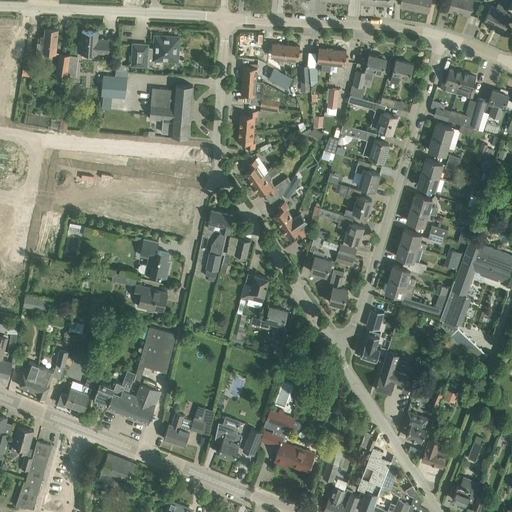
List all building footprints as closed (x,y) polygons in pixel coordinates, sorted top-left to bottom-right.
[(415,0),(414,7),(428,9),(430,0),(415,0)] [(458,12),(461,0),(450,0),(448,9),(458,12)] [(461,0),(458,12),(469,15),(472,0),(461,0)] [(483,22),(493,26),(505,0),(500,0),(498,4),(497,4),(495,7),(491,5),(483,22)] [(511,0),(505,0),(493,26),(503,31),(511,15),(506,12),(508,9),(507,8),(511,0)] [(45,44),(44,55),(51,56),(51,52),(56,53),(58,28),(45,27),(44,36),(41,35),(41,43),(45,44)] [(97,53),(108,54),(109,39),(101,38),(101,40),(97,40),(98,31),(82,30),(81,42),(78,42),(78,52),(97,54),(97,53)] [(133,44),(132,66),(148,67),(148,56),(152,56),(152,59),(175,61),(175,51),(178,51),(179,37),(155,35),(154,47),(147,47),(147,45),(133,44)] [(284,58),(286,44),(272,43),(271,49),(269,49),(268,57),(276,58),(275,64),(279,65),(278,69),(286,73),(284,65),(285,58),(284,58)] [(300,46),(286,44),(284,58),(285,58),(301,60),(302,52),(299,51),(300,46)] [(314,61),(331,63),(332,49),(318,47),(318,53),(315,53),(314,61)] [(332,49),(331,63),(347,64),(348,56),(346,56),(346,50),(332,49)] [(63,79),(66,80),(70,55),(60,53),(57,73),(64,74),(63,79)] [(388,74),(390,66),(384,64),(386,58),(369,54),(365,72),(357,71),(354,85),(352,84),(350,95),(363,99),(365,87),(364,87),(366,78),(371,79),(373,70),(388,74)] [(412,64),(396,59),(390,80),(397,82),(399,76),(409,78),(412,64)] [(244,66),(243,80),(256,81),(258,65),(250,64),(249,66),(244,66)] [(300,65),(301,82),(310,81),(309,64),(300,65)] [(274,68),(268,78),(286,88),(288,84),(292,77),(281,71),(274,68)] [(450,84),(458,86),(462,72),(449,68),(446,79),(443,79),(440,88),(448,90),(450,84)] [(472,87),(476,76),(462,72),(458,86),(456,92),(472,97),(475,88),(472,87)] [(102,91),(101,95),(126,98),(126,93),(128,77),(115,76),(103,75),(102,91)] [(256,81),(243,80),(242,94),(247,94),(247,97),(255,97),(256,81)] [(175,89),(152,87),(151,103),(149,118),(162,120),(163,118),(173,118),(171,135),(188,137),(193,85),(176,83),(175,89)] [(327,107),(337,108),(340,89),(330,88),(327,107)] [(511,110),(511,105),(511,100),(507,98),(508,94),(507,93),(508,91),(501,88),(500,91),(493,89),(488,102),(492,103),(489,112),(501,116),(504,108),(511,110)] [(363,99),(350,95),(348,101),(373,108),(375,102),(363,99)] [(382,96),(380,103),(393,107),(395,100),(382,96)] [(1,97),(0,100),(0,119),(9,122),(13,99),(1,97)] [(484,130),(489,113),(483,111),(486,100),(478,97),(476,102),(473,114),(468,113),(467,114),(464,123),(463,125),(474,128),(484,130)] [(262,98),(261,104),(276,106),(277,100),(269,99),(262,98)] [(448,120),(450,110),(438,106),(440,101),(434,99),(432,107),(436,108),(434,116),(448,120)] [(467,114),(468,113),(473,114),(476,102),(470,100),(466,114),(467,114)] [(260,110),(277,113),(278,108),(261,105),(260,110)] [(240,114),(239,128),(254,129),(255,116),(257,116),(258,110),(248,109),(248,115),(240,114)] [(377,128),(392,132),(397,116),(382,111),(382,112),(375,110),(373,116),(380,118),(377,128)] [(61,114),(60,127),(67,128),(69,115),(61,114)] [(324,116),(314,115),(313,126),(323,127),(324,116)] [(434,130),(432,136),(456,143),(460,131),(472,135),(474,128),(463,125),(461,124),(459,129),(436,122),(436,123),(437,123),(435,130),(434,130)] [(341,132),(337,143),(338,143),(342,144),(347,142),(350,139),(352,135),(366,140),(369,131),(343,123),(341,132)] [(301,140),(311,130),(310,127),(297,134),(301,140)] [(254,129),(239,128),(238,141),(246,142),(246,147),(255,148),(256,142),(253,142),(254,129)] [(322,136),(323,133),(314,128),(308,135),(318,141),(322,136)] [(329,135),(324,149),(335,152),(338,138),(329,135)] [(456,143),(432,136),(430,141),(431,142),(429,149),(428,149),(438,152),(445,155),(447,147),(455,149),(456,143)] [(367,137),(362,154),(383,161),(387,150),(385,150),(387,143),(388,144),(389,143),(374,139),(367,137)] [(488,144),(481,142),(479,150),(486,152),(488,144)] [(483,160),(485,154),(486,152),(479,150),(476,158),(483,160)] [(449,154),(447,160),(460,164),(462,158),(449,154)] [(348,156),(346,164),(355,166),(357,158),(348,156)] [(245,172),(252,184),(264,176),(257,165),(259,163),(256,158),(248,163),(251,168),(245,172)] [(423,166),(421,171),(439,177),(443,163),(426,158),(425,159),(426,159),(424,166),(423,166)] [(358,184),(375,189),(380,173),(370,170),(372,163),(358,159),(355,171),(362,173),(358,184)] [(460,164),(447,160),(445,166),(458,170),(460,164)] [(58,165),(57,174),(74,177),(76,168),(58,165)] [(439,177),(421,171),(420,177),(418,184),(417,184),(417,185),(434,190),(439,177)] [(266,198),(277,190),(274,186),(274,185),(273,185),(270,181),(271,176),(268,172),(265,175),(265,176),(264,176),(252,184),(260,195),(263,193),(266,198)] [(57,174),(55,182),(73,185),(74,177),(57,174)] [(99,188),(96,201),(104,202),(104,197),(116,199),(120,178),(107,176),(105,189),(99,188)] [(288,176),(277,184),(283,193),(291,180),(288,176)] [(120,178),(116,199),(128,201),(127,206),(134,207),(137,194),(130,193),(132,180),(120,178)] [(468,185),(475,188),(476,187),(483,189),(485,183),(477,181),(478,180),(470,178),(468,185)] [(288,198),(297,184),(291,180),(283,193),(282,194),(288,198)] [(55,182),(54,191),(72,194),(73,185),(55,182)] [(352,211),(367,215),(372,199),(360,196),(361,190),(334,182),(333,186),(336,187),(335,191),(346,194),(346,197),(356,200),(352,211)] [(151,183),(148,202),(157,203),(160,185),(151,183)] [(160,185),(157,203),(165,205),(168,186),(160,185)] [(475,188),(468,185),(465,194),(481,199),(484,191),(475,188)] [(168,186),(165,205),(173,206),(176,187),(168,186)] [(176,187),(173,206),(182,208),(185,189),(176,187)] [(54,191),(52,199),(70,202),(72,194),(54,191)] [(430,205),(432,198),(415,193),(414,194),(415,194),(413,201),(412,201),(411,207),(428,212),(436,214),(438,208),(430,205)] [(52,199),(51,208),(69,211),(70,202),(52,199)] [(274,215),(281,226),(293,218),(286,207),(288,206),(285,201),(277,206),(280,211),(274,215)] [(344,238),(359,242),(363,227),(351,223),(353,217),(320,207),(318,214),(338,221),(336,226),(346,229),(344,238)] [(428,212),(411,207),(409,212),(410,213),(408,220),(407,220),(424,225),(428,212)] [(222,256),(227,233),(228,233),(232,214),(211,210),(209,222),(222,226),(221,231),(212,244),(206,267),(217,270),(220,255),(222,256)] [(306,233),(303,228),(303,227),(304,228),(308,226),(306,223),(307,222),(301,213),(293,218),(281,226),(289,238),(295,233),(299,238),(306,233)] [(467,215),(460,213),(457,221),(464,223),(467,215)] [(39,226),(36,244),(49,247),(51,232),(58,233),(60,223),(42,220),(41,226),(39,226)] [(68,255),(80,255),(82,223),(69,222),(68,255)] [(458,241),(465,243),(471,225),(464,223),(458,241)] [(429,232),(444,236),(446,237),(448,230),(432,224),(429,232)] [(326,239),(328,231),(319,229),(320,226),(317,225),(314,235),(321,237),(326,239)] [(402,237),(400,242),(425,250),(427,244),(419,241),(421,234),(404,229),(404,230),(402,237)] [(246,257),(250,240),(231,235),(228,245),(228,249),(227,252),(225,252),(220,272),(225,273),(231,253),(246,257)] [(317,250),(321,237),(314,235),(310,250),(313,251),(312,255),(315,256),(310,270),(326,275),(328,271),(329,266),(331,260),(323,257),(324,252),(317,250)] [(166,266),(169,252),(159,250),(157,250),(158,242),(144,238),(140,255),(149,257),(147,264),(143,263),(140,264),(139,266),(138,268),(139,270),(141,272),(166,277),(169,266),(166,266)] [(511,254),(503,250),(470,238),(455,279),(454,279),(451,288),(448,295),(443,308),(441,315),(439,318),(443,321),(441,325),(451,334),(449,336),(450,337),(460,347),(462,349),(468,354),(470,356),(471,357),(478,364),(487,354),(480,347),(458,326),(457,327),(455,324),(475,269),(503,279),(502,280),(509,283),(511,284),(511,283),(511,254)] [(425,250),(400,242),(398,248),(399,248),(397,255),(396,255),(396,256),(413,261),(417,248),(425,250)] [(336,259),(351,264),(356,249),(341,244),(336,259)] [(463,253),(449,248),(447,256),(461,261),(463,253)] [(461,261),(447,256),(444,265),(458,269),(461,261)] [(391,272),(389,277),(414,285),(416,279),(408,277),(410,269),(393,264),(393,265),(394,265),(392,272),(391,272)] [(249,297),(262,301),(269,278),(254,274),(252,284),(245,282),(241,297),(241,298),(240,304),(245,305),(246,299),(248,299),(249,297)] [(334,285),(333,285),(329,301),(344,305),(348,289),(340,287),(343,276),(336,274),(334,285)] [(414,285),(389,277),(387,283),(385,282),(383,290),(385,290),(385,291),(410,299),(414,285)] [(141,293),(138,306),(163,311),(167,292),(149,288),(150,287),(136,284),(134,292),(141,293)] [(448,295),(451,288),(446,287),(446,286),(438,284),(436,292),(448,295)] [(23,306),(48,311),(50,300),(25,295),(23,306)] [(106,309),(107,301),(105,301),(105,298),(100,297),(100,298),(93,297),(93,299),(88,302),(87,305),(103,308),(106,309)] [(410,299),(408,306),(441,315),(443,308),(410,299)] [(282,328),(287,310),(270,306),(266,320),(262,319),(260,325),(269,328),(270,321),(276,323),(273,332),(275,337),(277,338),(275,345),(269,343),(266,352),(273,354),(274,354),(281,356),(288,329),(282,328)] [(384,312),(371,308),(370,308),(371,309),(366,325),(365,325),(379,329),(383,312),(384,312)] [(89,331),(98,332),(100,322),(98,321),(99,316),(93,316),(92,320),(91,320),(89,331)] [(4,322),(3,330),(9,331),(11,331),(17,332),(18,324),(4,322)] [(136,373),(134,379),(140,381),(144,365),(166,371),(175,333),(150,325),(147,337),(136,373)] [(11,331),(8,352),(14,353),(17,332),(11,331)] [(376,346),(380,334),(369,331),(365,343),(361,354),(377,359),(380,347),(376,346)] [(460,347),(450,337),(441,346),(452,356),(460,347)] [(0,375),(8,377),(10,367),(12,362),(2,359),(3,353),(4,351),(0,349),(0,375)] [(65,366),(69,351),(60,349),(56,364),(65,366)] [(468,354),(462,349),(457,353),(464,359),(466,357),(468,354)] [(397,353),(387,350),(380,375),(379,375),(375,388),(391,393),(394,382),(403,385),(404,385),(415,388),(418,378),(392,370),(397,353)] [(94,375),(95,358),(86,357),(85,364),(86,364),(85,374),(94,375)] [(474,365),(465,361),(459,359),(450,378),(459,382),(463,374),(469,377),(474,365)] [(19,385),(31,390),(35,381),(34,380),(39,364),(28,360),(19,385)] [(35,381),(31,390),(36,392),(36,393),(45,397),(54,370),(39,364),(34,380),(35,381)] [(107,404),(107,405),(113,391),(120,393),(122,390),(128,392),(133,379),(135,372),(127,369),(122,383),(116,381),(115,381),(113,384),(112,387),(100,382),(93,401),(103,404),(103,403),(107,404)] [(113,391),(107,405),(148,421),(161,389),(154,387),(156,382),(144,378),(142,382),(136,395),(128,392),(122,390),(120,393),(113,391)] [(61,392),(58,402),(64,405),(65,403),(84,410),(92,387),(84,384),(81,391),(70,387),(68,395),(61,392)] [(448,389),(444,398),(455,402),(459,393),(448,389)] [(270,408),(264,426),(274,429),(273,432),(269,443),(279,446),(274,462),(284,466),(288,464),(288,463),(307,470),(311,461),(313,455),(287,446),(288,442),(286,442),(290,429),(291,429),(292,427),(297,429),(301,428),(302,424),(300,421),(295,419),(295,417),(284,413),(285,410),(280,408),(279,411),(270,408)] [(209,434),(214,411),(205,409),(202,421),(193,419),(190,428),(200,431),(209,434)] [(412,420),(411,422),(406,436),(421,441),(429,418),(408,410),(405,418),(412,420)] [(169,423),(164,438),(185,445),(190,428),(193,419),(184,415),(175,412),(171,423),(169,423)] [(0,459),(2,460),(9,434),(2,432),(7,417),(0,415),(0,459)] [(218,421),(214,439),(215,439),(222,442),(221,442),(218,452),(234,458),(237,449),(240,442),(242,436),(237,433),(238,429),(237,428),(240,421),(226,415),(223,423),(219,421),(218,421)] [(34,430),(17,425),(12,445),(11,450),(12,452),(17,453),(18,451),(26,453),(27,449),(28,450),(34,430)] [(511,430),(502,427),(499,437),(511,442),(511,430)] [(251,428),(243,450),(253,454),(262,432),(251,428)] [(468,457),(476,460),(482,444),(480,443),(482,438),(476,436),(468,457)] [(370,437),(366,447),(372,449),(375,439),(370,437)] [(52,445),(37,440),(32,457),(28,472),(27,475),(41,480),(52,445)] [(445,456),(448,451),(438,447),(439,443),(429,440),(422,459),(442,466),(446,457),(445,456)] [(323,477),(333,480),(345,445),(335,442),(323,477)] [(323,445),(319,457),(326,460),(330,447),(323,445)] [(372,449),(357,488),(365,491),(377,495),(386,472),(388,467),(389,464),(389,463),(379,459),(381,452),(372,449)] [(108,453),(105,463),(99,478),(111,483),(114,474),(128,480),(131,473),(134,463),(108,453)] [(28,472),(32,457),(25,455),(21,468),(22,468),(21,470),(28,472)] [(386,474),(381,487),(386,490),(387,489),(388,490),(393,477),(396,470),(388,467),(386,472),(386,474)] [(41,480),(27,475),(25,480),(24,480),(15,506),(33,508),(41,480)] [(479,483),(472,480),(462,477),(459,485),(458,484),(452,499),(466,504),(467,501),(472,502),(479,483)] [(123,483),(123,496),(136,496),(136,482),(123,483)] [(413,483),(406,488),(409,493),(413,494),(416,488),(413,483)] [(480,511),(485,498),(484,497),(488,488),(481,485),(477,495),(472,508),(480,511)] [(328,511),(337,511),(346,491),(333,486),(329,497),(328,497),(323,510),(328,511)] [(353,507),(358,496),(351,493),(353,490),(347,488),(346,491),(337,511),(352,511),(354,507),(353,507)] [(79,490),(81,511),(91,510),(91,507),(90,489),(79,490)] [(424,511),(426,508),(420,505),(423,499),(422,499),(416,490),(415,490),(410,507),(407,511),(424,511)] [(365,491),(358,510),(364,511),(370,511),(377,495),(365,491)] [(405,511),(409,503),(399,499),(393,511),(405,511)] [(171,501),(167,510),(166,511),(190,511),(191,511),(187,509),(171,501)]
